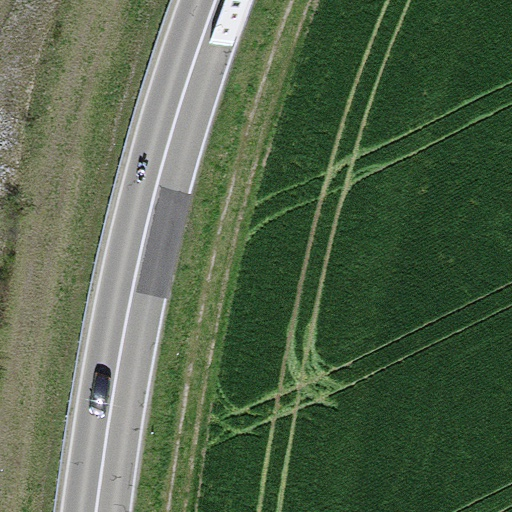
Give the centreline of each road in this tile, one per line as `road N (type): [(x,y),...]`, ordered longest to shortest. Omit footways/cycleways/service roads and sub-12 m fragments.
road 1 (track): [(301,0),(221,262),(176,511)]
road 2 (trunk): [(215,0),(136,270),(96,511)]
road 3 (track): [(101,0),(49,180),(0,505)]
